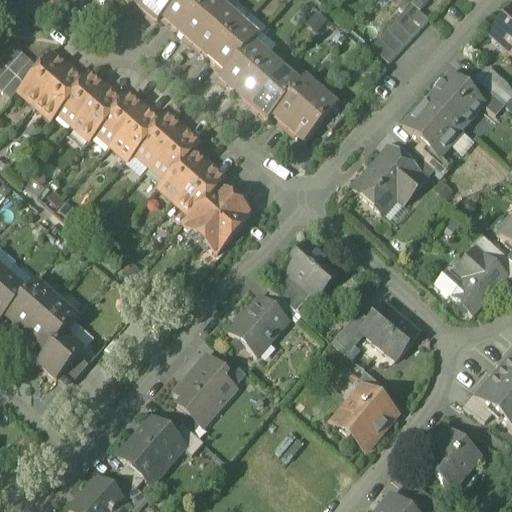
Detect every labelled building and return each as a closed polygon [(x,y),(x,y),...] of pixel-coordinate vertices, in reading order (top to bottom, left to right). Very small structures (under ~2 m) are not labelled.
[(123,0),(139,14),(151,0),(123,0)] [(179,0),(151,0),(139,14),(155,28),(160,22),(179,0)] [(179,0),(160,22),(176,36),(207,0),(206,0),(179,0)] [(176,36),(192,50),(223,14),(207,0),(176,36)] [(415,0),(410,7),(419,15),(432,0),(415,0)] [(428,24),(419,15),(410,7),(370,51),(388,67),(428,24)] [(511,12),(489,39),(511,59),(511,12)] [(192,50),(207,64),(239,28),(223,14),(192,50)] [(239,28),(207,64),(223,78),(249,48),(255,42),(239,28)] [(0,48),(0,95),(10,104),(37,73),(5,43),(0,48)] [(234,98),(265,62),(249,48),(223,78),(218,84),(234,98)] [(17,96),(34,111),(66,74),(50,60),(17,96)] [(249,112),(281,76),(265,62),(234,98),(249,112)] [(82,88),(66,74),(34,111),(50,125),(56,117),(82,88)] [(297,90),(281,76),(249,112),(265,126),(271,120),(297,90)] [(476,87),(495,103),(501,96),(504,92),(486,77),(476,87)] [(448,78),(424,105),(460,137),(482,112),(484,110),(468,96),(448,78)] [(89,81),(82,88),(56,117),(72,131),(105,94),(89,81)] [(271,120),(286,134),(318,98),(302,84),(297,90),(271,120)] [(504,111),(495,103),(476,87),(468,96),(484,110),(482,112),(494,122),(504,111)] [(120,108),(105,94),(72,131),(88,145),(95,138),(120,108)] [(495,103),(504,111),(510,104),(501,96),(495,103)] [(318,98),(286,134),(303,148),(321,128),(334,113),(334,112),(318,98)] [(127,101),(120,108),(95,138),(110,152),(143,115),(127,101)] [(460,137),(424,105),(401,131),(419,147),(437,163),(438,162),(460,137)] [(321,128),(330,136),(349,115),(339,106),(334,112),(334,113),(321,128)] [(159,129),(143,115),(110,152),(126,166),(133,158),(159,129)] [(165,122),(159,129),(133,158),(149,172),(181,136),(165,122)] [(30,148),(40,136),(31,128),(20,140),(30,148)] [(197,150),(181,136),(149,172),(164,186),(190,157),(197,150)] [(411,156),(433,176),(441,183),(450,172),(438,162),(437,163),(419,147),(411,156)] [(426,185),(433,176),(411,156),(402,148),(394,158),(426,185)] [(388,152),(378,164),(384,169),(394,158),(388,152)] [(206,171),(190,157),(164,186),(158,194),(174,208),(206,171)] [(139,183),(149,172),(133,158),(126,166),(124,169),(139,183)] [(351,195),(381,221),(395,205),(403,211),(426,185),(394,158),(384,169),(378,164),(351,195)] [(222,186),(206,171),(174,208),(190,222),(216,193),(222,186)] [(44,195),(28,180),(21,189),(37,203),(44,195)] [(220,197),(216,193),(190,222),(184,229),(183,230),(188,234),(186,235),(211,257),(212,256),(216,259),(249,222),(245,219),(246,218),(221,196),(220,197)] [(511,225),(498,241),(511,252),(511,225)] [(313,303),(315,304),(338,279),(304,250),(282,275),(286,278),(304,294),(313,303)] [(448,300),(471,320),(506,281),(474,253),(459,270),(467,276),(460,284),(458,286),(445,275),(433,289),(447,302),(448,300)] [(0,276),(5,281),(13,272),(16,269),(0,255),(0,276)] [(452,277),(460,284),(467,276),(459,270),(452,277)] [(25,298),(33,289),(13,272),(5,281),(25,298)] [(270,297),(288,312),(304,294),(286,278),(270,296),(270,297)] [(25,298),(5,281),(0,286),(0,325),(3,323),(25,298)] [(33,289),(25,298),(3,323),(24,341),(50,311),(40,301),(43,298),(33,289)] [(288,312),(291,315),(299,322),(303,317),(302,316),(313,303),(304,294),(288,312)] [(262,306),(283,324),(291,315),(288,312),(270,297),(262,306)] [(227,337),(256,363),(257,361),(254,358),(265,346),(268,349),(287,328),(283,324),(262,306),(258,302),(227,337)] [(359,338),(394,367),(418,338),(382,308),(368,325),(358,337),(359,338)] [(61,320),(50,311),(24,341),(44,359),(62,340),(73,328),(75,325),(64,316),(61,320)] [(333,345),(345,354),(359,338),(358,337),(368,325),(357,316),(333,345)] [(62,340),(82,357),(92,345),(73,328),(62,340)] [(82,357),(62,340),(44,359),(35,370),(55,387),(56,386),(78,362),(82,357)] [(511,361),(497,378),(511,390),(511,361)] [(56,386),(65,393),(86,369),(78,362),(56,386)] [(185,418),(196,429),(211,412),(216,416),(235,396),(233,395),(221,384),(225,380),(218,374),(207,363),(186,386),(185,385),(173,398),(181,405),(176,410),(185,418)] [(221,384),(233,395),(245,381),(227,364),(218,374),(225,380),(221,384)] [(360,393),(380,409),(389,398),(364,378),(354,390),(359,394),(360,393)] [(511,390),(497,378),(476,402),(475,403),(492,418),(511,435),(511,390)] [(350,442),(367,455),(395,422),(380,409),(360,393),(359,394),(359,395),(363,398),(355,408),(351,404),(330,429),(348,444),(350,442)] [(359,395),(351,404),(355,408),(363,398),(359,395)] [(462,412),(483,428),(492,418),(475,403),(476,402),(473,400),(462,412)] [(199,432),(196,429),(185,418),(177,427),(180,430),(191,440),(199,432)] [(143,486),(145,488),(166,465),(171,469),(182,456),(183,455),(169,443),(170,442),(150,425),(116,463),(125,470),(143,486)] [(182,456),(190,464),(202,450),(191,440),(180,430),(170,442),(169,443),(183,455),(182,456)] [(419,467),(451,493),(477,461),(446,435),(419,467)] [(166,465),(145,488),(150,492),(171,469),(166,465)] [(125,470),(117,479),(135,495),(143,486),(125,470)] [(135,495),(117,479),(105,492),(120,505),(119,507),(122,509),(124,511),(136,511),(145,503),(135,495)] [(71,511),(113,511),(119,507),(120,505),(105,492),(96,485),(71,511)] [(420,510),(422,511),(436,511),(438,509),(421,495),(413,504),(420,510)] [(381,511),(402,511),(390,502),(382,511),(381,511)]
